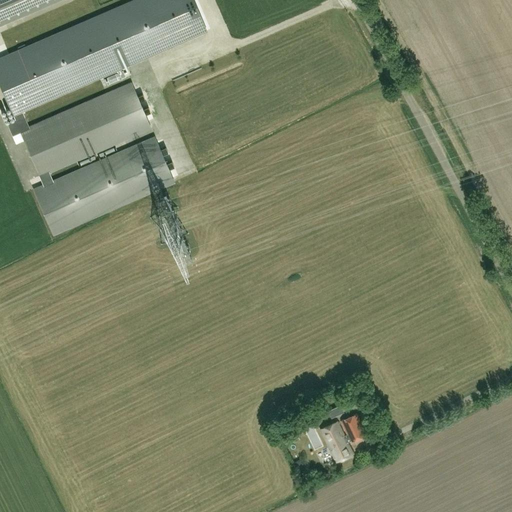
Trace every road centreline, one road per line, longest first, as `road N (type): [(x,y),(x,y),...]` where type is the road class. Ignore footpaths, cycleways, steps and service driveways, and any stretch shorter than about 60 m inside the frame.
road 1 (unclassified): [(350,0),(511,293)]
road 2 (unknown): [(368,436),(511,374)]
